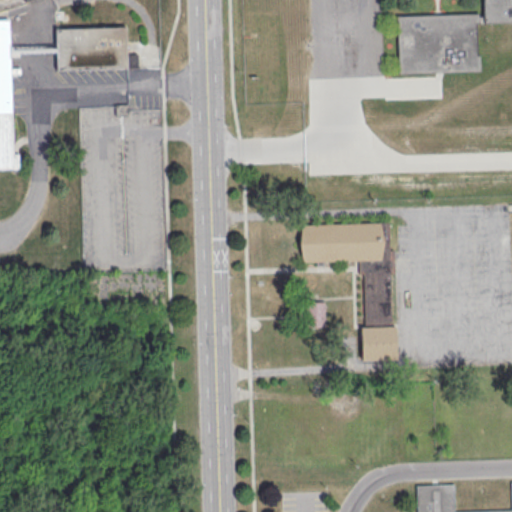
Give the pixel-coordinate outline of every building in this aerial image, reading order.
[(482,0),(511,0),(511,22),(475,24),(476,55),(479,55),(480,71),(398,74),(396,17),(483,14),(482,0)] [(0,21),(8,21),(13,169),(0,169),(0,21)] [(55,27),(56,69),(137,68),(137,53),(126,53),(125,26),(55,27)] [(362,360),(393,359),(391,222),(299,223),(299,262),(360,261),(362,360)] [(324,301),(306,301),(306,327),(324,327),(324,301)] [(511,511),(511,496),(457,511),(450,487),(419,482),(414,511),(511,511)]
